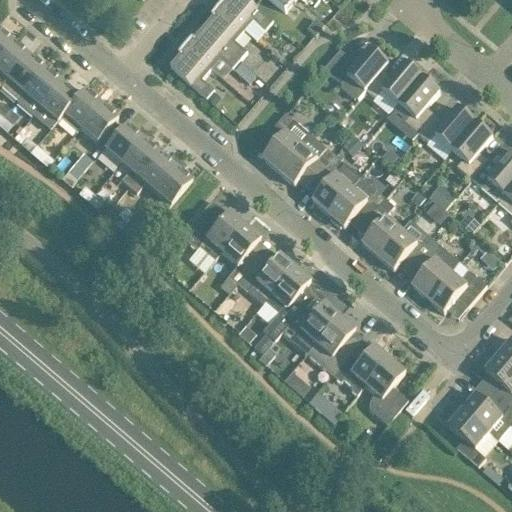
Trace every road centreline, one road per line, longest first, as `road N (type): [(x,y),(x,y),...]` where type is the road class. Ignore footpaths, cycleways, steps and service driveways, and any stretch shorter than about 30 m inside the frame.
road 1 (residential): [(121,76),(454,358),(511,288)]
road 2 (unclassified): [(293,511),(225,453),(56,269),(0,227)]
road 3 (primary): [(207,511),(0,334)]
